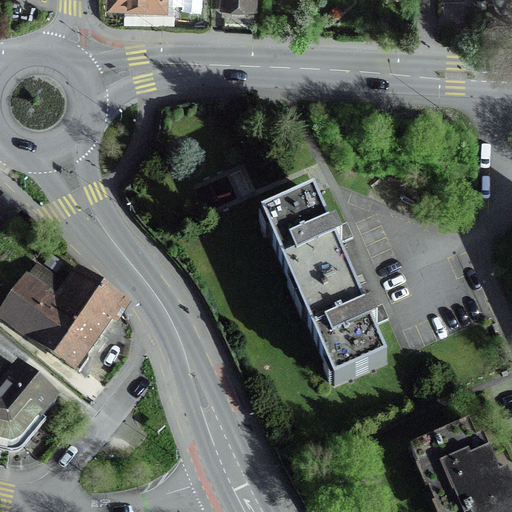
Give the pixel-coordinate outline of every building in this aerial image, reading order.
[(253,0),(220,0),(221,8),(253,9),(253,0)] [(363,315),(349,282),(334,248),(340,246),(337,238),(334,231),(328,234),(312,198),(255,223),(292,307),(329,390),(385,366),(370,330),(376,327),(373,320),(369,312),(363,315)] [(0,228),(16,211),(3,199),(0,202),(0,228)] [(102,330),(119,306),(81,279),(60,309),(26,285),(1,320),(77,374),(87,361),(87,357),(84,354),(102,330)] [(18,446),(55,401),(19,370),(0,392),(0,446),(9,449),(18,446)] [(511,511),(511,486),(506,473),(499,477),(490,457),(481,438),(475,441),(467,424),(409,450),(417,468),(424,465),(430,479),(433,478),(443,502),(440,503),(443,511),(511,511)]
